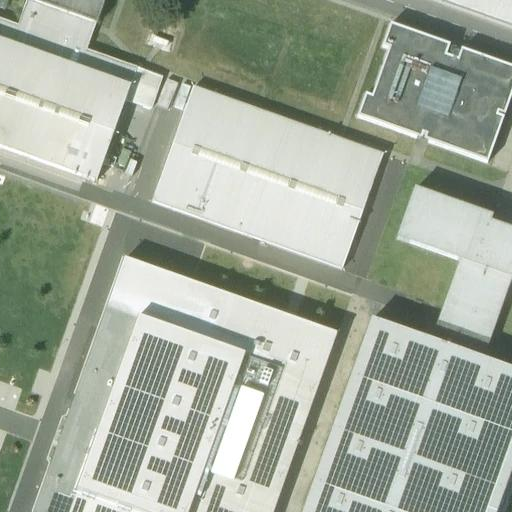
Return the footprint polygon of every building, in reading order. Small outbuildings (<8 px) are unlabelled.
[(105,0),(20,0),(27,2),(18,28),(0,21),(0,149),(96,184),(116,127),(136,71),(85,53),(95,27),(96,27),(105,0)] [(176,34),(153,26),(146,45),(169,53),(176,34)] [(449,48),(389,27),(381,49),(390,52),(389,56),(386,55),(372,95),(375,97),(373,100),(364,97),(356,119),(416,140),(418,135),(429,139),(427,144),(487,165),(494,143),(485,140),(487,136),(490,137),(504,97),(501,96),(502,92),(511,95),(511,94),(511,70),(460,52),(456,63),(445,59),(449,48)] [(189,89),(180,86),(172,109),(181,112),(189,89)] [(382,158),(192,90),(152,204),(341,271),(382,158)] [(126,130),(116,127),(96,184),(106,187),(126,130)] [(511,231),(511,233),(488,225),(490,219),(414,192),(396,241),(459,263),(430,344),(370,322),(302,511),(495,511),(511,467),(511,372),(481,362),(510,281),(511,281),(511,231)] [(55,245),(68,207),(27,194),(15,231),(55,245)]
